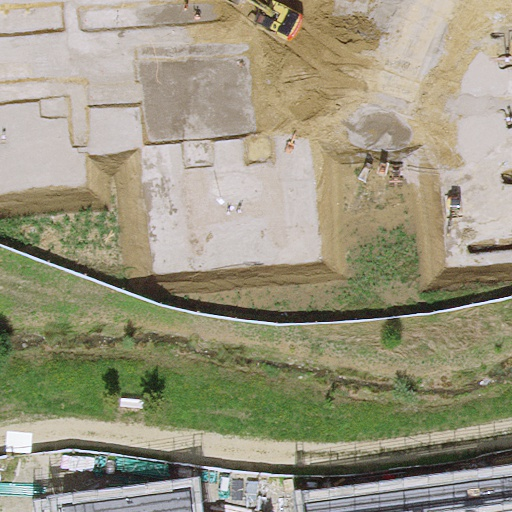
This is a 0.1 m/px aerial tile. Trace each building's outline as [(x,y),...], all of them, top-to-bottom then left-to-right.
[(511,16),(450,18),(455,255),(511,253),(511,16)] [(0,52),(0,208),(87,202),(76,47),(36,50),(0,52)] [(146,124),(157,279),(318,268),(308,113),(266,116),(186,121),(146,124)] [(310,506),(310,511),(511,511),(511,480),(453,488),(393,496),(343,502),(310,506)] [(40,511),(202,511),(201,493),(40,511)]
